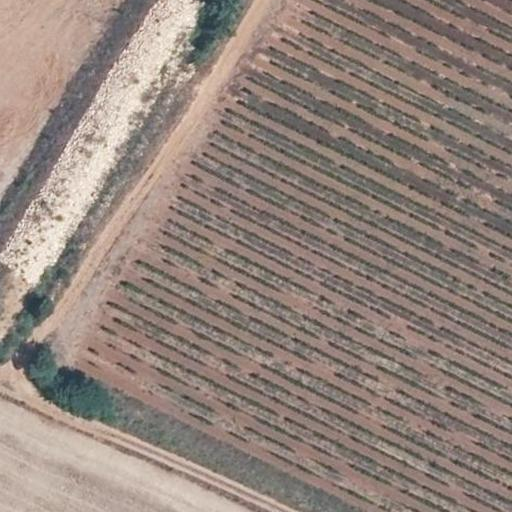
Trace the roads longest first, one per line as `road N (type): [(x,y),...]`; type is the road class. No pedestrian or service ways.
road 1 (track): [(3,384),(236,0)]
road 2 (track): [(276,511),(0,382)]
